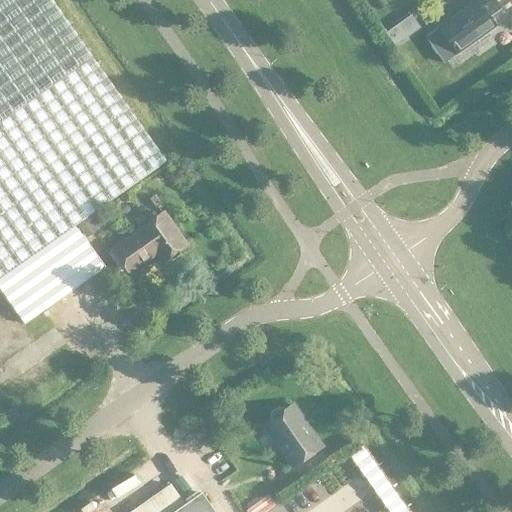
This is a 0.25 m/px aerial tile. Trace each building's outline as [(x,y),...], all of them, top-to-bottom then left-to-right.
[(75,226),(167,162),(52,0),(0,0),(0,288),(25,324),(105,268),(75,226)] [(500,8),(494,0),(475,0),(476,1),(439,27),(457,54),(478,39),(477,37),(486,31),(487,33),(496,27),(489,16),(500,8)] [(399,24),(386,33),(395,45),(407,36),(399,24)] [(163,262),(185,246),(163,213),(140,229),(142,232),(127,243),(125,240),(112,249),(130,275),(143,266),(141,263),(151,255),(150,254),(155,251),(163,262)] [(89,220),(78,228),(86,239),(96,232),(95,230),(101,226),(96,219),(91,222),(90,223),(89,220)] [(322,446),(293,405),(285,411),(284,409),(278,408),(272,413),(270,418),(272,420),(264,425),(276,443),(278,442),(283,448),(281,449),(293,467),(322,446)] [(171,482),(129,511),(167,511),(184,501),(171,482)] [(215,511),(208,503),(201,493),(174,511),(215,511)] [(268,494),(247,510),(249,511),(262,511),(275,503),(268,494)]
